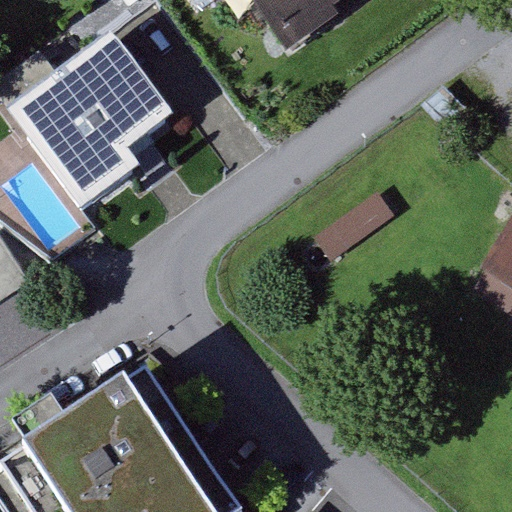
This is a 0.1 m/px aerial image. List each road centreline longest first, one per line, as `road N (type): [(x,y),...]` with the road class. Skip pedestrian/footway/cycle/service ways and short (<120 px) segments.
road 1 (residential): [(511,1),(202,235),(144,289)]
road 2 (residential): [(144,289),(394,511)]
road 3 (residential): [(144,289),(0,403)]
